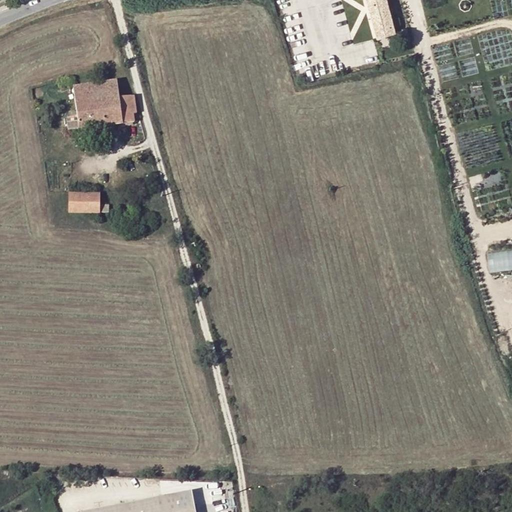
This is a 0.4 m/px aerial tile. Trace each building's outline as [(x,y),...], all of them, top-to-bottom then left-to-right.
[(387,0),(367,0),(378,38),(396,33),(387,0)] [(117,84),(73,90),(77,123),(67,125),(68,133),(133,124),(133,116),(136,115),(134,98),(120,100),(117,84)] [(100,196),(69,196),(69,214),(84,214),(107,214),(108,206),(100,206),(100,196)] [(511,268),(511,248),(487,253),(490,272),(511,268)] [(194,511),(191,492),(85,511),(194,511)]
